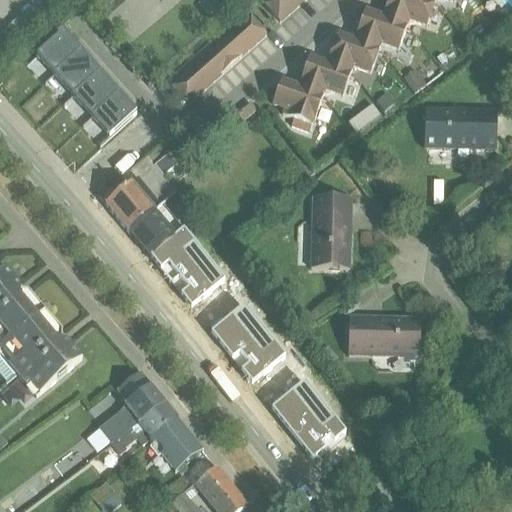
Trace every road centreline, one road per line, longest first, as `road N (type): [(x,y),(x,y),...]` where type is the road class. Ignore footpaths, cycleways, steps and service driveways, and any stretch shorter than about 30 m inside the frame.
road 1 (secondary): [(318,511),(62,201)]
road 2 (residential): [(0,204),(133,352),(259,511)]
road 3 (unclassified): [(347,0),(206,125),(163,123),(62,201)]
road 4 (residential): [(511,181),(436,240),(430,282),(475,342)]
